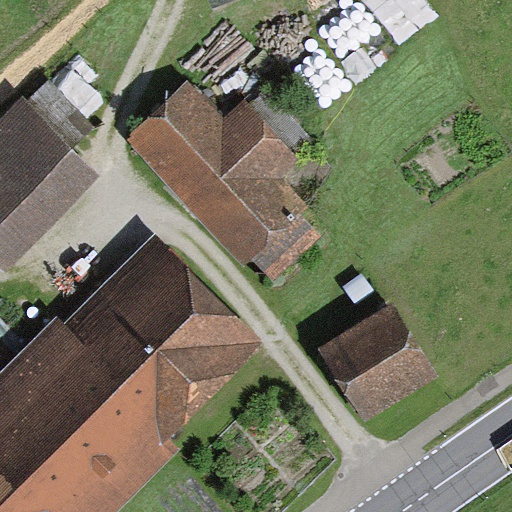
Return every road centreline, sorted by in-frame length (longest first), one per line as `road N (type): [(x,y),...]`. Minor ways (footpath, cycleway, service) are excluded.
road 1 (track): [(0,339),(133,187),(262,327),(412,511)]
road 2 (track): [(182,0),(125,118),(133,187)]
